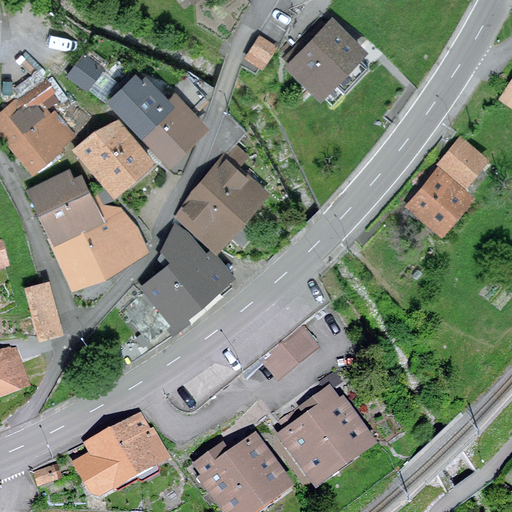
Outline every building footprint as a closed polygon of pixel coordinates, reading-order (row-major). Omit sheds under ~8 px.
[(296,65),(320,88),(355,51),(342,39),(347,34),(336,24),(317,44),(308,35),(295,49),(303,58),(296,65)] [(248,56),(262,65),(274,47),(260,38),(248,56)] [(83,60),(70,75),(85,86),(98,70),(83,60)] [(122,95),(114,103),(139,129),(166,101),(147,81),(143,84),(138,79),(134,83),(128,77),(116,89),(122,95)] [(170,92),(172,95),(166,101),(139,129),(136,132),(148,145),(151,142),(166,159),(201,125),(191,114),(207,99),(185,77),(170,92)] [(56,147),(55,145),(71,132),(54,113),(50,116),(45,108),(58,101),(44,81),(0,114),(0,126),(32,168),(56,147)] [(118,122),(96,130),(74,148),(93,171),(97,168),(114,187),(149,157),(118,122)] [(481,158),(462,142),(444,164),(456,174),(463,180),(481,158)] [(239,176),(221,160),(175,216),(182,222),(185,218),(213,243),(259,191),(240,175),(239,176)] [(467,193),(451,180),(456,174),(444,164),(404,213),(415,223),(421,216),(437,229),(467,193)] [(40,217),(46,214),(58,240),(103,218),(92,195),(86,198),(77,180),(73,182),(67,171),(27,191),(40,217)] [(61,247),(77,280),(145,248),(131,225),(121,230),(111,208),(102,203),(96,193),(92,195),(103,218),(58,240),(52,243),(55,250),(61,247)] [(175,226),(162,250),(145,270),(149,275),(140,283),(147,291),(123,311),(150,342),(230,272),(213,252),(207,258),(187,235),(175,226)] [(27,289),(39,336),(61,331),(49,283),(27,289)] [(298,329),(263,357),(277,375),(312,346),(298,329)] [(0,390),(21,383),(10,352),(0,355),(0,390)] [(317,477),(364,444),(326,390),(279,423),(317,477)] [(163,457),(140,420),(112,435),(134,473),(163,457)] [(232,511),(244,511),(281,486),(244,434),(199,466),(232,511)] [(79,460),(97,493),(134,473),(112,435),(92,446),(94,451),(79,460)] [(36,473),(39,485),(52,480),(49,469),(36,473)]
